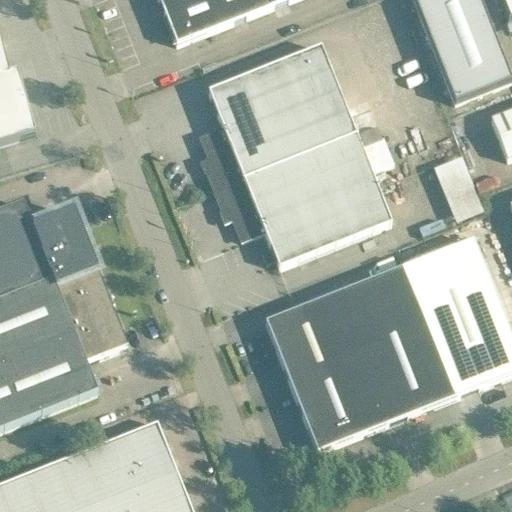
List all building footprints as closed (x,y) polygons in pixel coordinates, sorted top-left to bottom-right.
[(156,0),(176,50),(302,0),(156,0)] [(511,86),(476,0),(419,0),(413,3),(454,108),(511,86)] [(511,0),(499,0),(510,25),(511,24),(511,0)] [(0,149),(35,140),(16,77),(9,79),(0,49),(0,149)] [(213,197),(213,198),(356,141),(320,52),(208,97),(222,134),(200,143),(209,165),(206,167),(204,171),(214,197),(213,197)] [(507,165),(511,163),(511,116),(491,125),(507,165)] [(387,170),(407,163),(391,124),(371,132),(387,170)] [(391,229),(356,141),(213,198),(214,198),(215,198),(225,223),(229,225),(232,223),(241,246),(263,237),(270,254),(261,258),(266,269),(275,266),(278,274),(391,229)] [(118,355),(115,322),(73,217),(32,233),(22,208),(0,217),(0,436),(97,398),(85,369),(118,355)] [(511,344),(473,245),(265,328),(316,458),(511,380),(511,344)] [(0,490),(0,511),(189,511),(156,428),(0,490)]
